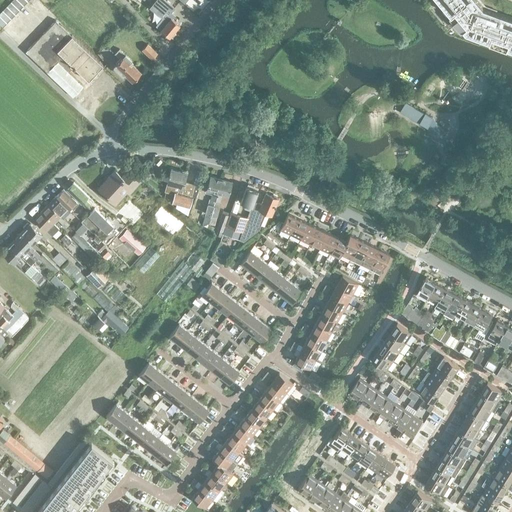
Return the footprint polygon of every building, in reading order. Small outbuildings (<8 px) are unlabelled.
[(27,0),(10,0),(2,10),(11,18),(27,0)] [(165,0),(155,0),(152,5),(156,8),(155,10),(163,18),(156,26),(169,37),(180,24),(172,18),(174,15),(171,12),(174,7),(165,0)] [(478,0),(439,0),(467,32),(511,48),(511,17),(484,7),(478,0)] [(88,80),(103,65),(94,57),(56,20),(25,52),(73,97),(83,87),(57,62),(62,56),(88,80)] [(152,59),(158,53),(148,44),(142,49),(152,59)] [(132,81),(141,72),(130,61),(132,60),(126,54),(120,49),(115,54),(121,59),(114,66),(123,75),(124,74),(132,81)] [(427,126),(438,140),(445,134),(432,118),(433,117),(426,113),(425,114),(409,105),(404,113),(421,123),(421,122),(427,126)] [(142,169),(137,175),(144,180),(148,174),(142,169)] [(167,183),(165,191),(171,193),(169,200),(174,202),(173,206),(187,215),(190,206),(192,197),(195,197),(200,186),(194,184),(184,181),(186,173),(171,169),(167,183)] [(98,188),(115,204),(127,192),(129,194),(141,182),(128,170),(121,177),(114,170),(98,188)] [(215,200),(221,179),(209,176),(205,192),(212,194),(210,199),(209,198),(205,213),(210,215),(208,223),(209,223),(214,205),(213,205),(215,200)] [(221,179),(215,200),(220,201),(222,194),(228,196),(232,181),(221,179)] [(88,209),(91,205),(85,199),(88,196),(81,189),(73,182),(67,189),(88,209)] [(241,201),(240,202),(241,202),(246,204),(245,208),(250,210),(251,206),(253,201),(257,191),(258,190),(258,189),(257,189),(253,188),(254,186),(248,184),(247,186),(247,185),(246,185),(246,187),(241,201)] [(63,188),(56,196),(71,211),(78,203),(63,188)] [(246,219),(242,231),(239,239),(243,240),(259,227),(265,212),(272,214),(278,198),(265,193),(261,204),(254,201),(253,201),(251,206),(250,210),(246,219)] [(49,203),(64,218),(71,211),(56,196),(49,203)] [(41,211),(53,222),(57,219),(66,227),(69,223),(64,218),(49,203),(41,211)] [(214,205),(209,223),(215,225),(219,207),(214,205)] [(151,218),(173,236),(180,228),(188,235),(192,231),(183,223),(161,206),(151,218)] [(89,214),(100,225),(107,231),(113,225),(95,207),(89,214)] [(34,218),(45,229),(52,236),(59,228),(53,222),(41,211),(34,218)] [(223,232),(225,225),(229,215),(223,212),(216,229),(223,232)] [(230,213),(229,215),(225,225),(242,231),(246,219),(230,213)] [(280,229),(287,232),(290,234),(298,218),(288,213),(280,229)] [(82,221),(89,228),(93,232),(93,233),(99,239),(97,242),(99,243),(95,247),(100,252),(106,245),(102,241),(108,235),(103,230),(99,234),(95,230),(100,225),(89,214),(82,221)] [(290,234),(300,239),(307,223),(298,218),(290,234)] [(84,233),(89,228),(82,221),(74,229),(76,232),(82,237),(85,234),(84,233)] [(49,242),(46,239),(47,239),(30,223),(22,230),(35,242),(39,238),(44,242),(43,243),(46,245),(49,242)] [(307,223),(300,239),(309,243),(317,227),(307,223)] [(192,230),(203,240),(208,234),(197,225),(192,230)] [(239,240),(239,239),(242,231),(225,225),(223,232),(222,234),(239,240)] [(319,248),(327,232),(317,227),(309,243),(319,248)] [(31,246),(35,242),(22,230),(16,237),(41,261),(55,274),(59,269),(42,253),(40,255),(31,246)] [(119,239),(135,253),(143,244),(126,230),(119,239)] [(97,252),(82,237),(76,232),(71,237),(92,257),(97,252)] [(329,253),(337,237),(327,232),(319,248),(329,253)] [(61,238),(68,245),(72,240),(65,233),(61,238)] [(341,255),(350,259),(360,239),(349,234),(346,241),(342,250),(343,250),(341,255)] [(38,264),(41,261),(16,237),(9,244),(21,256),(31,265),(35,261),(38,264)] [(341,255),(343,250),(342,250),(346,241),(337,237),(329,253),(339,258),(341,255)] [(170,260),(188,274),(193,269),(195,271),(193,274),(194,274),(186,284),(195,291),(200,284),(194,279),(197,276),(198,277),(203,270),(199,266),(204,260),(198,255),(193,251),(196,246),(190,241),(187,238),(170,260)] [(350,259),(360,264),(369,244),(360,239),(350,259)] [(166,241),(157,250),(160,253),(169,244),(166,241)] [(17,261),(21,256),(9,244),(2,252),(14,264),(15,263),(19,268),(22,265),(17,261)] [(360,264),(369,268),(379,248),(369,244),(360,264)] [(379,248),(369,268),(380,273),(389,253),(379,248)] [(110,253),(106,249),(101,254),(105,259),(110,253)] [(240,262),(249,269),(259,256),(250,249),(240,262)] [(66,259),(59,251),(52,258),(59,265),(66,259)] [(209,258),(218,265),(222,259),(214,253),(209,258)] [(249,269),(257,275),(267,263),(259,256),(249,269)] [(267,263),(257,275),(266,282),(276,270),(276,269),(280,264),(272,257),(267,263)] [(166,301),(188,274),(170,260),(162,271),(169,277),(156,293),(166,301)] [(109,311),(114,305),(90,281),(69,261),(62,267),(80,285),(108,311),(108,312),(109,311)] [(202,274),(209,279),(219,267),(212,262),(202,274)] [(96,264),(85,275),(98,287),(109,276),(96,264)] [(36,270),(30,276),(40,285),(45,279),(36,270)] [(266,282),(274,289),(284,276),(276,270),(266,282)] [(352,293),(358,283),(342,274),(337,284),(352,293)] [(283,295),(293,283),(284,276),(274,289),(283,295)] [(426,276),(417,292),(416,295),(426,301),(428,298),(427,298),(436,282),(426,276)] [(76,295),(58,278),(54,282),(56,284),(55,285),(71,300),(76,295)] [(201,294),(210,301),(220,288),(211,281),(201,294)] [(437,303),(446,287),(436,282),(427,298),(428,298),(437,303)] [(293,283),(283,295),(292,302),(302,290),(293,283)] [(337,284),(331,294),(347,303),(352,293),(337,284)] [(444,313),(446,308),(455,292),(446,287),(437,303),(442,306),(439,310),(444,313)] [(220,288),(210,301),(219,307),(229,295),(220,288)] [(456,313),(464,298),(455,292),(446,308),(456,313)] [(326,303),(342,312),(347,303),(331,294),(326,303)] [(237,301),(229,295),(219,307),(227,314),(237,301)] [(465,319),(474,303),(464,298),(456,313),(465,319)] [(227,314),(236,321),(245,308),(237,301),(227,314)] [(0,333),(4,337),(12,336),(17,331),(28,319),(28,316),(27,317),(12,302),(11,303),(10,306),(15,310),(11,314),(4,306),(0,302),(0,314),(2,317),(0,318),(0,333)] [(402,312),(413,320),(420,310),(415,307),(414,309),(412,308),(414,306),(408,302),(402,312)] [(321,313),(336,321),(342,312),(326,303),(321,313)] [(475,324),(483,308),(474,303),(465,319),(475,324)] [(118,308),(114,305),(109,311),(108,312),(108,311),(106,313),(102,309),(91,321),(98,328),(105,321),(106,321),(121,334),(128,326),(122,321),(123,320),(118,315),(117,316),(113,313),(115,311),(116,311),(118,309),(118,308)] [(236,321),(244,327),(254,315),(245,308),(236,321)] [(475,324),(480,327),(477,332),(484,336),(485,336),(492,323),(493,321),(490,319),(493,314),(483,308),(475,324)] [(413,320),(422,327),(429,317),(424,313),(423,315),(421,314),(423,312),(420,310),(413,320)] [(316,322),(331,331),(336,321),(321,313),(316,322)] [(244,327),(253,334),(262,321),(254,315),(244,327)] [(434,320),(429,317),(422,327),(427,330),(434,320)] [(496,344),(499,340),(507,324),(497,319),(495,324),(492,323),(485,336),(484,336),(482,340),(484,341),(485,338),(496,344)] [(262,321),(253,334),(261,341),(271,328),(262,321)] [(326,340),(331,331),(316,322),(310,332),(326,340)] [(169,335),(178,342),(187,330),(179,323),(169,335)] [(391,332),(406,342),(412,333),(397,323),(391,332)] [(511,338),(511,326),(507,324),(499,340),(508,345),(511,338)] [(440,339),(447,329),(442,326),(435,335),(440,339)] [(445,342),(452,332),(447,329),(440,339),(445,342)] [(178,342),(186,349),(196,336),(187,330),(178,342)] [(321,350),(326,340),(310,332),(305,341),(321,350)] [(400,351),(406,342),(391,332),(385,341),(400,351)] [(186,349),(195,355),(204,343),(196,336),(186,349)] [(459,351),(465,341),(460,338),(454,348),(459,351)] [(316,359),(321,350),(305,341),(300,350),(316,359)] [(379,350),(393,360),(400,351),(385,341),(379,350)] [(464,354),(469,357),(475,347),(470,344),(465,341),(459,351),(464,354)] [(213,350),(204,343),(195,355),(203,362),(213,350)] [(291,345),(288,350),(297,355),(294,360),(292,365),(301,371),(304,366),(310,369),(316,359),(300,350),(296,348),(291,345)] [(235,357),(237,353),(240,350),(236,346),(233,350),(231,353),(235,357)] [(203,362),(212,369),(221,356),(213,350),(203,362)] [(387,369),(393,360),(379,350),(372,359),(387,369)] [(474,360),(483,366),(490,356),(480,350),(474,360)] [(444,355),(438,364),(453,375),(459,365),(444,355)] [(212,369),(220,375),(230,363),(221,356),(212,369)] [(488,370),(493,372),(499,361),(495,359),(490,356),(483,366),(488,370)] [(147,381),(157,368),(148,361),(139,374),(147,381)] [(229,382),(239,370),(230,363),(220,375),(229,382)] [(446,384),(453,375),(438,364),(431,373),(446,384)] [(502,377),(508,367),(503,364),(497,374),(502,377)] [(507,380),(511,372),(511,369),(508,367),(502,377),(507,380)] [(166,375),(157,368),(147,381),(156,387),(166,375)] [(446,384),(431,373),(428,371),(422,380),(425,382),(440,393),(446,384)] [(279,372),(272,381),(286,392),(293,383),(279,372)] [(174,381),(166,375),(156,387),(164,394),(174,381)] [(261,379),(265,382),(269,385),(265,390),(279,401),(286,392),(272,381),(268,378),(264,375),(261,379)] [(359,398),(369,383),(360,377),(350,391),(359,398)] [(183,388),(174,381),(164,394),(173,401),(183,388)] [(434,402),(440,393),(425,382),(418,391),(434,402)] [(482,391),(497,401),(503,391),(488,382),(482,391)] [(359,398),(368,404),(378,389),(369,383),(359,398)] [(181,407),(191,395),(183,388),(173,401),(181,407)] [(368,404),(377,410),(387,396),(378,389),(368,404)] [(273,409),(279,401),(265,390),(258,398),(273,409)] [(491,410),(497,401),(482,391),(476,400),(491,410)] [(251,392),(248,396),(252,399),(255,402),(252,407),(266,418),(273,409),(258,398),(255,395),(251,392)] [(181,407),(190,414),(200,401),(191,395),(181,407)] [(377,410),(386,416),(396,402),(387,396),(377,410)] [(486,419),(491,410),(476,400),(471,410),(486,419)] [(199,421),(209,408),(200,401),(190,414),(199,421)] [(386,416),(394,423),(405,408),(396,402),(386,416)] [(106,415),(115,422),(125,410),(116,403),(106,415)] [(237,409),(259,426),(266,418),(252,407),(246,414),(243,411),(245,407),(241,404),(237,409)] [(394,423),(403,429),(413,414),(405,408),(394,423)] [(253,435),(259,426),(237,409),(234,413),(238,416),(240,414),(244,417),(238,424),(253,435)] [(123,429),(133,416),(125,410),(115,422),(123,429)] [(480,428),(486,419),(471,410),(465,419),(480,428)] [(413,435),(423,420),(413,414),(403,429),(413,435)] [(123,429),(132,435),(142,423),(133,416),(123,429)] [(142,423),(132,435),(140,442),(150,430),(154,425),(146,419),(143,424),(142,423)] [(475,437),(480,428),(465,419),(459,428),(475,437)] [(253,435),(238,424),(232,432),(246,443),(253,435)] [(337,451),(340,447),(350,432),(341,425),(332,437),(331,436),(326,443),(337,451)] [(221,430),(225,433),(224,434),(228,437),(225,441),(239,452),(246,443),(232,432),(228,429),(224,426),(221,430)] [(454,437),(469,447),(475,437),(459,428),(454,437)] [(0,440),(46,478),(53,470),(3,429),(0,431),(0,440)] [(140,442),(149,449),(159,436),(150,430),(140,442)] [(346,455),(347,452),(349,453),(359,438),(350,432),(340,447),(341,447),(339,450),(346,455)] [(149,449),(157,455),(167,443),(159,436),(149,449)] [(84,437),(82,439),(47,484),(43,480),(21,508),(26,511),(30,511),(87,440),(84,437)] [(454,437),(448,446),(463,456),(469,447),(454,437)] [(349,453),(358,459),(368,444),(359,438),(349,453)] [(225,441),(219,449),(237,463),(243,455),(239,452),(225,441)] [(36,511),(70,511),(112,459),(91,442),(36,511)] [(157,455),(166,462),(176,450),(167,443),(157,455)] [(207,447),(212,450),(215,453),(212,458),(218,463),(218,462),(230,472),(230,471),(237,463),(219,449),(215,446),(211,443),(207,447)] [(367,465),(377,450),(368,444),(358,459),(367,465)] [(448,446),(442,456),(461,467),(466,458),(463,456),(448,446)] [(367,465),(375,471),(386,457),(377,450),(367,465)] [(442,456),(437,465),(452,475),(455,476),(461,467),(442,456)] [(500,465),(511,473),(511,460),(505,456),(500,465)] [(334,464),(338,468),(341,464),(337,461),(337,460),(333,457),(330,461),(334,464)] [(395,463),(386,457),(375,471),(385,478),(395,463)] [(211,471),(225,482),(232,473),(230,471),(230,472),(218,462),(218,463),(211,471)] [(200,469),(205,472),(204,473),(208,476),(205,479),(223,494),(224,492),(220,489),(225,482),(211,471),(208,468),(204,465),(200,469)] [(437,465),(431,474),(446,483),(452,475),(437,465)] [(494,475),(509,484),(511,479),(511,473),(500,465),(494,475)] [(298,487),(307,494),(317,479),(308,473),(298,487)] [(13,501),(17,505),(39,477),(34,474),(13,501)] [(425,484),(440,493),(444,495),(450,486),(446,484),(446,483),(431,474),(425,484)] [(484,481),(504,493),(509,484),(494,475),(490,480),(486,478),(484,481)] [(7,476),(0,484),(0,492),(5,496),(16,483),(7,476)] [(223,494),(205,479),(198,488),(212,499),(217,492),(222,496),(223,494)] [(327,480),(324,484),(317,479),(307,494),(316,500),(329,481),(327,480)] [(325,506),(335,491),(330,488),(333,484),(329,481),(316,500),(325,506)] [(482,485),(486,488),(483,493),(498,502),(504,493),(484,481),(482,485)] [(205,508),(212,499),(198,488),(195,485),(191,482),(187,486),(195,492),(191,497),(205,508)] [(365,486),(370,489),(376,493),(379,489),(368,482),(365,486)] [(426,509),(433,500),(418,490),(412,499),(426,509)] [(335,491),(325,506),(333,511),(334,511),(347,494),(343,491),(340,495),(335,491)] [(492,511),(498,502),(483,493),(477,502),(492,511)] [(347,494),(334,511),(346,511),(355,499),(351,496),(347,494)] [(346,511),(361,511),(365,506),(355,499),(346,511)] [(411,511),(424,511),(426,509),(412,499),(405,508),(411,511)] [(471,511),(492,511),(477,502),(471,511)] [(284,511),(271,503),(265,511),(264,511),(284,511)]
